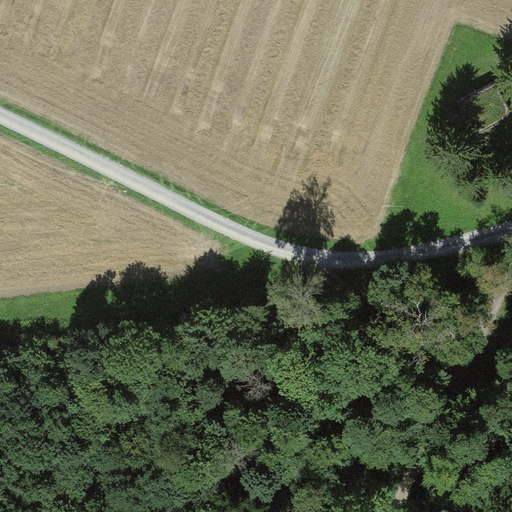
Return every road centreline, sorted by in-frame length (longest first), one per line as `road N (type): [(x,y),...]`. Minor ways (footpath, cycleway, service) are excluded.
road 1 (track): [(511,232),(389,261),(301,259),(0,116)]
road 2 (track): [(511,276),(396,511)]
road 3 (track): [(301,259),(464,367)]
